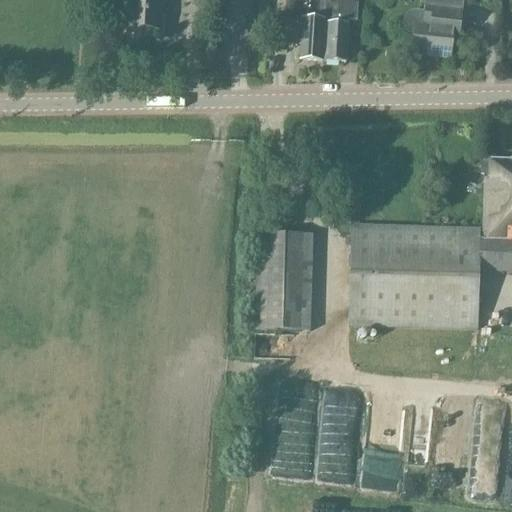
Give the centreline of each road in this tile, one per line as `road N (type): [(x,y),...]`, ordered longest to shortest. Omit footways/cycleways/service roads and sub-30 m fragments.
road 1 (tertiary): [(511,92),(0,105)]
road 2 (track): [(206,368),(338,376),(332,241),(276,148),(271,98)]
road 3 (track): [(206,368),(219,102)]
road 4 (track): [(338,376),(511,397)]
road 5 (track): [(190,511),(206,368)]
